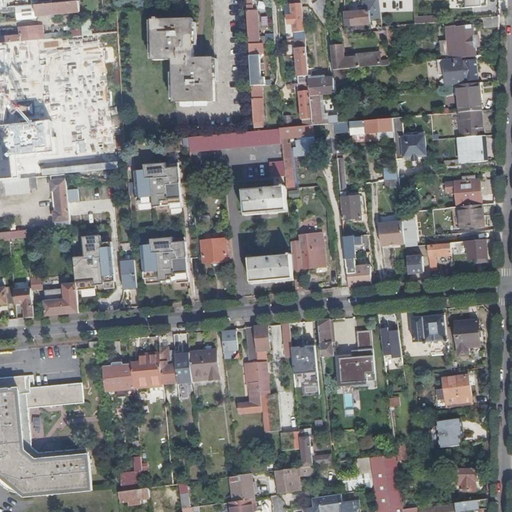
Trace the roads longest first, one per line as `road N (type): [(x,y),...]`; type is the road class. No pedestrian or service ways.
road 1 (residential): [(0,336),(510,289)]
road 2 (residential): [(503,511),(510,289)]
